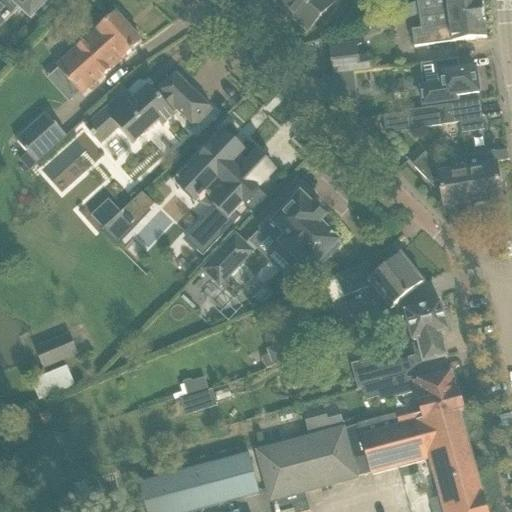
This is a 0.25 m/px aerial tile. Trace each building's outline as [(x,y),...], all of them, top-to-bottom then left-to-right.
[(9,0),(19,8),(31,20),(35,15),(38,18),(53,1),(51,0),(9,0)] [(277,0),(275,3),(307,33),(334,3),(330,0),(277,0)] [(416,0),(419,15),(421,29),(412,31),(414,47),(486,38),(484,22),(485,22),(483,3),(482,3),(481,0),(416,0)] [(58,70),(49,77),(71,101),(80,93),(82,96),(142,43),(115,13),(56,67),(58,70)] [(329,48),(332,75),(354,73),(372,71),(370,57),(358,58),(357,44),(329,48)] [(301,47),(300,61),(314,62),(315,48),(301,47)] [(436,76),(440,76),(442,86),(422,89),(424,105),(457,100),(457,96),(479,93),(475,69),(459,71),(457,60),(434,64),(436,76)] [(333,79),(328,79),(330,96),(342,108),(357,106),(355,90),(356,90),(354,73),(332,75),(333,79)] [(159,122),(162,125),(161,125),(162,126),(175,115),(173,113),(176,110),(195,128),(212,110),(177,76),(159,94),(160,94),(158,96),(149,86),(125,107),(118,98),(86,127),(92,134),(91,135),(94,138),(94,137),(100,144),(118,128),(133,145),(159,122)] [(480,101),(444,106),(447,125),(482,120),(480,101)] [(444,106),(409,112),(411,130),(447,125),(444,106)] [(36,164),(66,137),(46,115),(16,142),(36,164)] [(175,180),(172,183),(173,184),(177,187),(180,190),(193,202),(195,205),(199,201),(201,202),(205,198),(213,206),(215,208),(214,208),(216,210),(206,220),(201,226),(186,241),(196,251),(196,252),(203,258),(223,236),(221,234),(231,224),(233,226),(240,219),(234,214),(243,204),(253,214),(268,199),(258,189),(269,177),(270,176),(274,172),(255,154),(251,158),(250,158),(247,161),(247,162),(241,157),(242,156),(239,154),(238,154),(236,151),(236,150),(235,151),(229,145),(230,144),(229,144),(228,145),(225,142),(226,141),(223,138),(219,134),(208,145),(211,148),(199,160),(196,157),(186,168),(183,171),(175,180)] [(494,152),(480,154),(465,157),(466,161),(473,204),(502,199),(494,152)] [(437,165),(425,153),(413,165),(443,196),(445,209),(473,204),(466,161),(437,165)] [(142,193),(123,211),(124,212),(127,215),(128,215),(136,223),(149,210),(149,211),(154,205),(142,193)] [(314,207),(301,195),(289,207),(285,202),(260,229),(278,246),(275,249),(294,266),(302,257),(314,268),(316,266),(319,268),(340,247),(337,244),(339,242),(320,224),(326,218),(314,207)] [(236,236),(203,271),(216,283),(249,249),(236,236)] [(364,270),(344,279),(343,278),(338,280),(345,297),(372,286),(391,309),(424,283),(401,255),(369,280),(364,270)] [(412,345),(415,357),(418,365),(447,357),(440,334),(448,332),(441,304),(406,313),(415,344),(412,345)] [(274,366),(372,326),(366,310),(267,350),(274,366)] [(43,370),(78,355),(69,333),(35,348),(43,370)] [(378,366),(364,370),(368,386),(404,376),(400,361),(398,352),(376,359),(378,366)] [(31,379),(40,400),(76,385),(67,364),(31,379)] [(404,376),(368,386),(363,387),(367,400),(379,397),(380,401),(416,392),(422,414),(415,416),(413,409),(396,414),(400,429),(459,412),(464,411),(459,393),(457,393),(451,372),(409,384),(407,375),(404,376)] [(187,396),(208,390),(205,378),(191,382),(190,380),(183,382),(187,396)] [(212,390),(186,399),(191,415),(217,407),(212,390)] [(48,411),(39,415),(43,425),(53,421),(48,411)] [(309,438),(257,452),(270,503),(271,502),(273,511),(308,511),(310,511),(305,493),(357,479),(357,476),(370,472),(371,476),(429,460),(439,497),(443,511),(487,511),(459,412),(400,429),(396,414),(358,425),(358,426),(344,430),(344,429),(331,432),(309,438)] [(327,420),(306,426),(309,438),(331,432),(327,420)] [(249,454),(138,484),(145,511),(194,511),(259,495),(249,454)]
